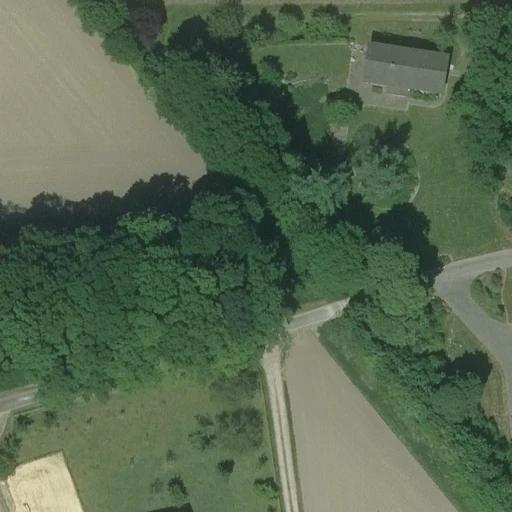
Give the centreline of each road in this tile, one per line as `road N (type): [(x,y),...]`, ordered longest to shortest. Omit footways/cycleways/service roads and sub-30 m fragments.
road 1 (unclassified): [(0,408),(311,320),(427,278),(511,261)]
road 2 (track): [(278,329),(273,368),(292,511)]
